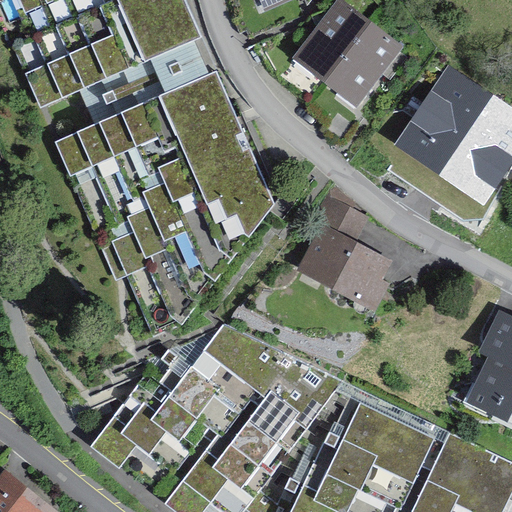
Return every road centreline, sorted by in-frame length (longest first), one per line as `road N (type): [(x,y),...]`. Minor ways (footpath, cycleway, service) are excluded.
road 1 (residential): [(209,0),(238,72),(281,121),(390,217),(511,282)]
road 2 (residential): [(108,511),(0,425)]
